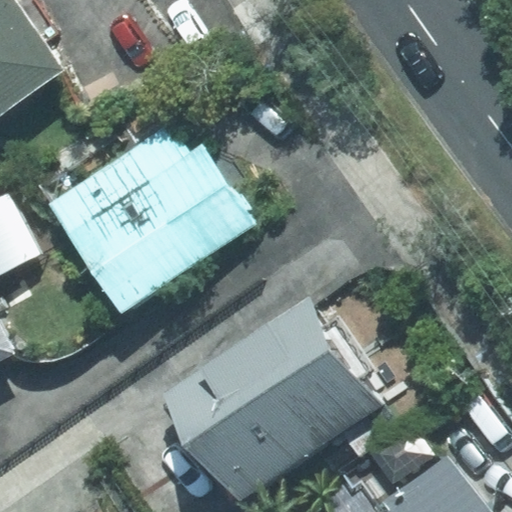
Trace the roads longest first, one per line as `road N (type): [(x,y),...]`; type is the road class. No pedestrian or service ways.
road 1 (unknown): [(216,0),(324,138),(350,183),(352,223),(333,259),(214,332),(0,491)]
road 2 (secondary): [(511,150),(407,0)]
